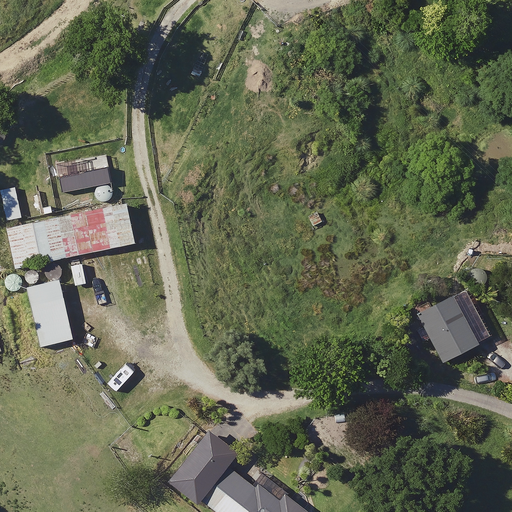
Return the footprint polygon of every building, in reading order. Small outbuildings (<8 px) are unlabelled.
[(136,249),(128,206),(7,229),(10,244),(0,245),(0,255),(8,254),(12,272),(136,249)] [(73,343),(60,283),(27,290),(40,350),(73,343)] [(491,341),(466,295),(420,320),(444,366),(491,341)] [(119,402),(112,391),(95,403),(102,414),(119,402)] [(213,511),(308,511),(260,474),(250,487),(229,470),(238,459),(207,435),(168,484),(200,510),(204,504),(213,511)] [(153,458),(132,437),(115,455),(136,475),(153,458)]
